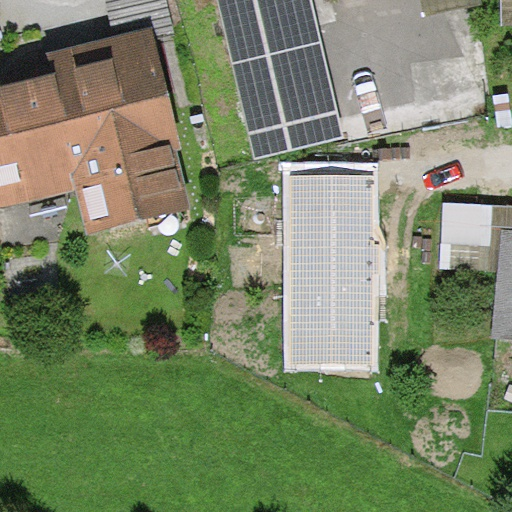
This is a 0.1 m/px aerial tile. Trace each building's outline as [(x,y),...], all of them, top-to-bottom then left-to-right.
[(167,0),(107,0),(118,39),(155,30),(158,44),(176,39),(167,0)] [(314,0),(222,0),(257,161),(344,142),(314,0)] [(329,0),(329,2),(336,0),(423,0),(426,15),(481,7),(480,0),(329,0)] [(5,81),(0,81),(0,215),(77,197),(87,241),(199,214),(158,44),(155,30),(118,39),(51,55),(56,77),(7,89),(5,81)] [(372,177),(292,178),(293,364),(373,364),(373,261),(372,177)] [(511,207),(447,204),(444,273),(497,276),(500,230),(511,230),(511,207)] [(511,230),(500,230),(497,276),(494,334),(511,335),(511,230)]
